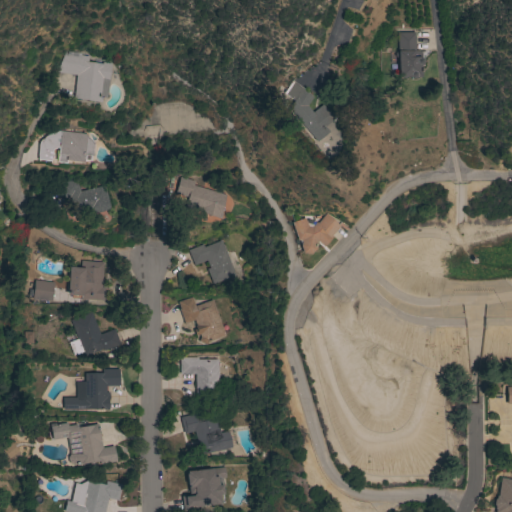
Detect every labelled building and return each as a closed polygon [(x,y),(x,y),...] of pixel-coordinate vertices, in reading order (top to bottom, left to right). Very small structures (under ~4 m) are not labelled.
[(418,51),(420,53),(421,54),(421,57),(422,60),(422,64),(420,66),(420,78),(415,78),(414,78),(410,79),(409,77),(398,78),(397,59),(395,57),(395,54),(397,51),(397,33),(414,32),(415,51),(418,51)] [(101,98),(100,103),(72,99),(75,76),(57,73),(67,52),(81,53),(81,56),(88,56),(87,62),(101,64),(101,62),(109,63),(105,99),(101,98)] [(311,113),(321,105),(333,120),(324,127),(327,132),(315,142),(288,108),(293,101),(283,93),(292,81),(312,97),(306,106),(311,113)] [(87,134),(86,137),(88,137),(94,144),(92,157),(84,156),(83,163),(66,160),(65,164),(57,162),(59,148),(55,148),(51,150),(50,161),(37,160),(40,142),(53,132),(60,131),(87,134)] [(221,213),(222,214),(220,219),(198,213),(199,211),(185,207),(187,198),(175,194),(180,177),(195,181),(193,186),(226,195),(221,213)] [(83,216),(82,213),(72,215),(68,198),(64,199),(60,183),(76,178),(79,192),(104,186),(109,209),(83,216)] [(315,250),(310,255),(302,254),(300,246),(301,242),(296,240),(291,223),(305,219),(307,227),(311,228),(316,223),(317,224),(326,214),(340,227),(332,236),(333,237),(323,248),(317,242),(315,250)] [(235,276),(211,285),(206,269),(209,268),(206,261),(193,266),(187,251),(202,245),(203,247),(221,241),(235,276)] [(69,267),(80,268),(81,261),(103,263),(101,284),(105,284),(103,301),(70,298),(71,295),(67,295),(69,267)] [(51,301),(32,299),(34,280),(53,283),(51,301)] [(205,346),(197,342),(199,337),(198,335),(195,336),(192,330),(195,329),(194,326),(196,326),(194,320),(184,324),(178,309),(179,309),(177,302),(191,297),(194,306),(212,300),(225,336),(207,342),(205,346)] [(99,335),(113,329),(119,345),(103,351),(102,349),(83,356),(82,353),(72,357),(67,343),(77,339),(70,321),(90,312),(99,335)] [(217,399),(194,398),(194,375),(179,375),(179,357),(197,358),(197,360),(218,360),(217,399)] [(119,369),(119,386),(105,386),(105,393),(108,393),(108,397),(107,397),(107,411),(102,411),(102,410),(75,410),(75,388),(82,388),(82,376),(84,375),(84,374),(102,374),(102,370),(119,369)] [(199,455),(193,432),(183,434),(179,418),(195,414),(196,417),(215,413),(219,433),(227,432),(231,448),(199,455)] [(101,448),(113,446),(115,462),(99,465),(99,462),(80,465),(79,455),(69,456),(66,438),(52,441),(49,426),(67,423),(68,426),(76,425),(77,428),(97,424),(101,448)] [(198,507),(198,510),(182,511),(180,497),(189,496),(188,486),(186,487),(185,475),(187,474),(186,472),(224,467),(225,478),(217,479),(218,486),(222,485),(223,494),(221,494),(222,502),(220,502),(220,505),(198,507)] [(511,511),(494,511),(494,510),(494,506),(493,505),(494,500),(496,499),(496,496),(497,496),(500,478),(511,479),(511,511)] [(62,511),(65,501),(70,502),(74,484),(79,485),(86,481),(104,486),(105,481),(121,486),(117,501),(107,499),(103,511),(62,511)]
